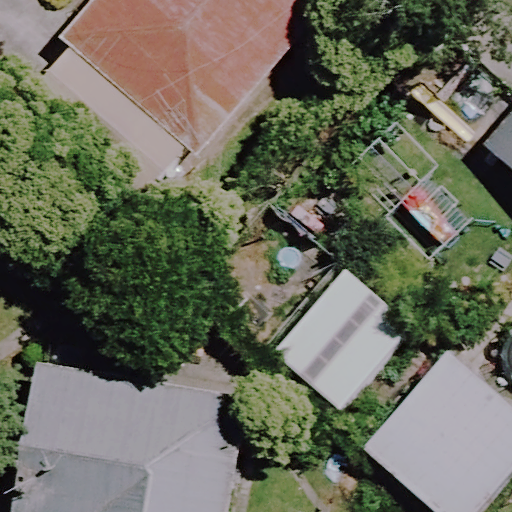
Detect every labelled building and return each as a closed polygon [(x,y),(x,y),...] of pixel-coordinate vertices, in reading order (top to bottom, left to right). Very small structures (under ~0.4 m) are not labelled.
[(93,0),(0,108),(142,231),(341,0),(93,0)] [(491,94),(428,45),(374,116),(437,164),(491,94)] [(511,132),(485,165),(511,187),(511,132)] [(488,511),(511,481),(511,424),(436,366),(370,452),(449,511),(488,511)] [(222,511),(239,397),(43,368),(22,511),(222,511)]
